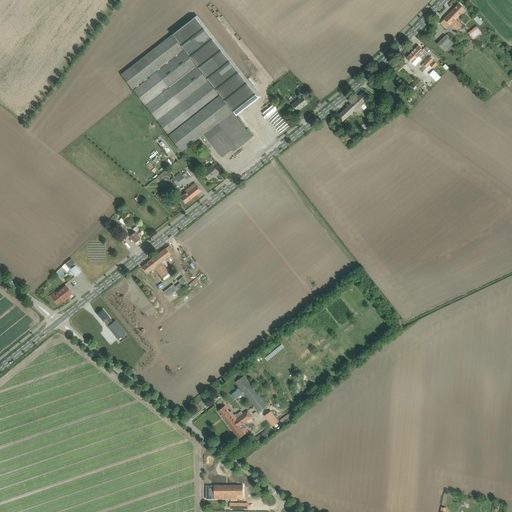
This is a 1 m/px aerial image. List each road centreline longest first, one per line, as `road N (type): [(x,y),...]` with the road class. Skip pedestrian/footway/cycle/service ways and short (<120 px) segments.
road 1 (tertiary): [(58,321),(327,112),(446,0)]
road 2 (tertiary): [(282,498),(58,321)]
